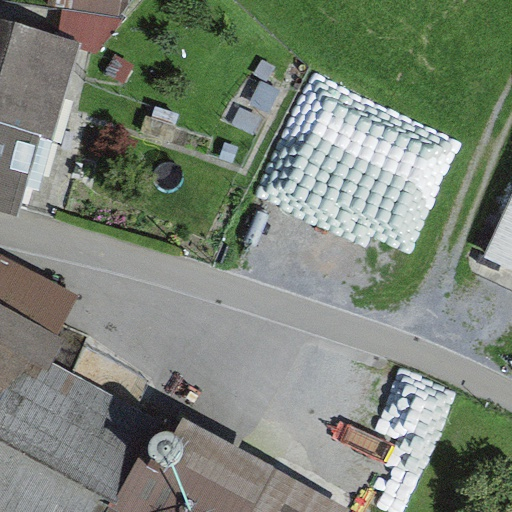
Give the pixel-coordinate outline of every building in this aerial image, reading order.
[(99,0),(98,9),(138,13),(139,0),(99,0)] [(86,41),(0,20),(0,98),(68,115),(86,41)] [(0,98),(0,202),(45,213),(68,115),(0,98)] [(349,161),(322,249),(415,277),(438,201),(445,203),(466,136),(384,111),(374,145),(341,135),(346,121),(307,109),(296,145),(349,161)] [(0,316),(0,511),(265,511),(171,462),(185,436),(69,375),(97,323),(19,281),(0,316)]
